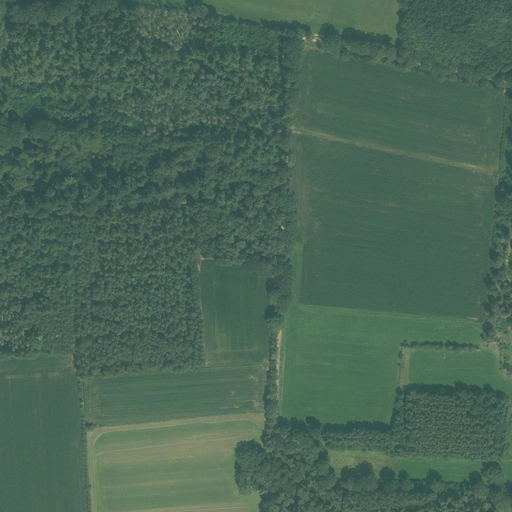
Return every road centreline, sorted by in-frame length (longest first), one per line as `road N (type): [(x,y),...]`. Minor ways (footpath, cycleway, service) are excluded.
road 1 (track): [(282,221),(296,38),(511,82)]
road 2 (track): [(270,511),(282,221)]
road 3 (track): [(8,215),(200,202),(276,219)]
